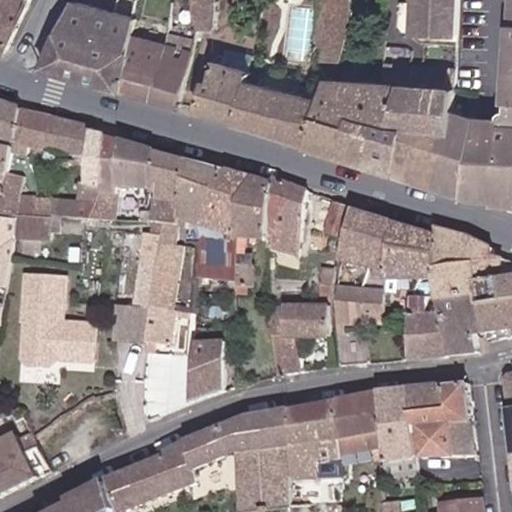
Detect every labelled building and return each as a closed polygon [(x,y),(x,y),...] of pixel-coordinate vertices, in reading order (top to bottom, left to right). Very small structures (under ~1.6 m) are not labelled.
[(0,0),(0,49),(7,52),(31,0),(0,0)] [(128,22),(76,3),(48,62),(43,65),(45,71),(51,68),(117,91),(125,93),(136,37),(143,3),(136,0),(117,0),(117,1),(131,7),(128,22)] [(217,31),(218,0),(194,0),(195,31),(217,31)] [(352,0),(329,0),(328,64),(347,65),(353,24),(352,0)] [(459,44),(459,0),(440,0),(439,42),(459,44)] [(194,56),(195,40),(171,36),(169,47),(156,101),(181,106),(194,56)] [(156,101),(169,47),(136,37),(125,93),(156,101)] [(511,42),(511,53),(511,100),(509,101),(508,114),(503,114),(500,117),(500,123),(486,122),(485,139),(475,139),(468,193),(511,206),(511,42)] [(220,118),(236,66),(215,60),(200,113),(220,118)] [(385,65),(384,82),(457,88),(458,72),(385,65)] [(220,118),(239,124),(255,72),(236,66),(220,118)] [(239,124),(310,146),(324,99),(262,80),(263,74),(255,72),(239,124)] [(362,161),(384,82),(332,77),(331,77),(324,99),(310,146),(362,161)] [(454,133),(455,113),(457,88),(384,82),(362,161),(398,172),(409,130),(454,133)] [(0,139),(6,141),(15,102),(7,100),(0,124),(0,139)] [(47,150),(57,118),(29,110),(27,105),(15,102),(6,141),(47,150)] [(485,139),(486,122),(483,122),(455,113),(454,133),(409,130),(398,172),(468,193),(475,139),(485,139)] [(89,167),(94,136),(94,129),(57,118),(47,150),(78,157),(77,164),(89,167)] [(101,188),(109,140),(94,136),(89,167),(83,201),(71,200),(68,225),(96,228),(100,197),(101,188)] [(119,192),(125,144),(109,140),(101,188),(119,192)] [(152,200),(161,154),(125,144),(119,192),(152,200)] [(0,218),(12,220),(13,197),(14,174),(3,172),(7,147),(0,145),(0,218)] [(181,217),(191,163),(161,154),(152,200),(158,201),(157,212),(181,217)] [(201,233),(229,173),(191,163),(181,217),(179,227),(201,233)] [(238,208),(256,181),(229,173),(201,233),(198,279),(237,282),(238,267),(238,242),(238,208)] [(268,210),(267,250),(298,258),(312,190),(275,179),(273,186),(270,202),(268,210)] [(246,244),(267,250),(268,210),(270,202),(273,186),(256,181),(238,208),(238,242),(246,244)] [(12,220),(47,223),(48,201),(13,197),(12,220)] [(118,198),(100,197),(96,228),(115,228),(118,198)] [(330,234),(348,239),(353,208),(338,202),(330,234)] [(391,283),(396,223),(357,208),(346,263),(391,283)] [(177,236),(179,227),(181,217),(157,212),(156,212),(152,232),(154,232),(177,236)] [(45,242),(47,223),(12,220),(12,224),(12,238),(45,242)] [(0,284),(6,285),(12,238),(12,224),(0,222),(0,249),(0,250),(0,284)] [(437,285),(437,239),(396,223),(391,283),(391,288),(391,299),(404,300),(404,285),(418,286),(437,285)] [(171,289),(177,236),(154,232),(152,242),(150,264),(149,287),(147,309),(146,320),(173,322),(176,290),(171,289)] [(477,278),(511,273),(511,265),(495,259),(491,250),(462,240),(438,232),(437,239),(437,285),(437,294),(430,294),(430,300),(436,300),(442,299),(479,296),(477,278)] [(150,264),(152,242),(138,241),(137,263),(150,264)] [(247,266),(246,244),(238,242),(238,267),(247,266)] [(237,282),(237,297),(247,296),(247,289),(253,288),(253,267),(247,266),(238,267),(237,282)] [(479,301),(511,297),(511,273),(477,278),(479,296),(479,301)] [(324,291),(336,294),(340,276),(329,274),(324,291)] [(62,326),(65,281),(27,278),(23,322),(22,361),(27,366),(50,368),(60,359),(94,362),(96,328),(62,326)] [(114,306),(147,309),(149,287),(117,285),(114,306)] [(414,301),(418,286),(404,285),(404,300),(414,301)] [(391,299),(391,288),(384,287),(383,295),(340,290),(337,305),(337,309),(390,309),(391,299)] [(322,304),(333,307),(336,294),(324,291),(322,304)] [(483,336),(479,301),(479,296),(442,299),(447,357),(479,354),(477,338),(483,336)] [(511,335),(511,297),(479,301),(483,336),(499,334),(501,338),(511,335)] [(430,358),(447,357),(442,299),(436,300),(438,319),(430,319),(427,319),(430,358)] [(430,319),(430,300),(414,301),(410,320),(427,319),(430,319)] [(113,317),(146,320),(147,309),(114,306),(113,317)] [(302,339),(337,339),(333,310),(276,308),(283,376),(303,373),(302,339)] [(390,309),(337,309),(340,338),(346,338),(346,325),(389,323),(390,309)] [(411,360),(430,358),(427,319),(410,320),(411,360)] [(191,406),(227,393),(228,345),(194,343),(191,406)] [(344,366),(352,366),(351,358),(343,358),(344,366)] [(470,388),(449,390),(451,413),(453,430),(422,434),(425,464),(480,459),(470,388)] [(451,413),(449,390),(415,392),(416,416),(451,413)] [(416,416),(415,392),(380,396),(383,435),(384,450),(385,467),(387,481),(417,478),(419,457),(418,434),(416,416)] [(0,419),(13,420),(0,395),(0,419)] [(383,435),(380,396),(372,397),(331,404),(293,412),(297,511),(301,511),(314,510),(314,506),(322,505),(322,496),(334,496),(333,489),(314,491),(313,481),(322,480),(322,465),(343,462),(342,442),(374,437),(383,435)] [(150,421),(156,418),(153,409),(147,411),(150,421)] [(297,511),(293,412),(251,422),(214,436),(169,456),(170,460),(110,483),(112,488),(122,511),(131,511),(204,484),(200,473),(241,457),(245,511),(297,511)] [(453,430),(451,413),(416,416),(418,434),(422,434),(453,430)] [(0,489),(6,500),(44,480),(21,435),(0,434),(0,489)] [(384,450),(383,435),(374,437),(375,449),(377,450),(384,450)] [(122,511),(112,488),(93,496),(77,504),(78,509),(70,511),(122,511)]
